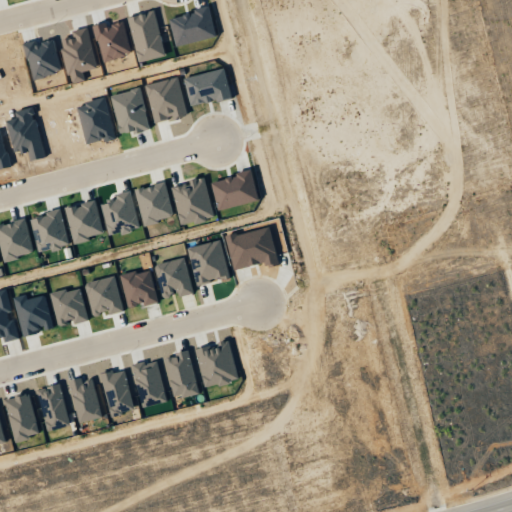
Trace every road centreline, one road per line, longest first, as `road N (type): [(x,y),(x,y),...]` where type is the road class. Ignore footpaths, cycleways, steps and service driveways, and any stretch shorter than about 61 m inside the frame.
road 1 (residential): [(0,371),(262,303)]
road 2 (residential): [(215,142),(0,196)]
